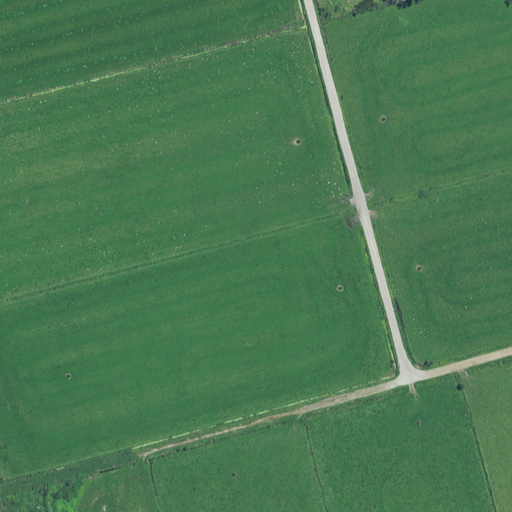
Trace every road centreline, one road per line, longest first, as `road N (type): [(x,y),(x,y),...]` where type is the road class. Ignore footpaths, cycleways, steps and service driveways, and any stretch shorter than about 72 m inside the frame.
road 1 (track): [(0,484),(511,351)]
road 2 (track): [(309,0),(408,378)]
